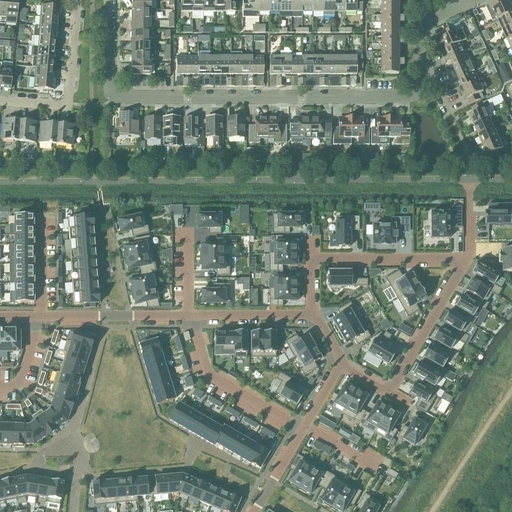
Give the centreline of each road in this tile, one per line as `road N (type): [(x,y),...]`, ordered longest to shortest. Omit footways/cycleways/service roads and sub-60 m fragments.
road 1 (unclassified): [(0,182),(468,179)]
road 2 (residential): [(405,97),(115,96),(109,0)]
road 3 (residential): [(0,101),(67,106),(76,0)]
road 4 (residential): [(339,366),(254,511)]
road 5 (residential): [(466,258),(388,394)]
road 6 (residential): [(310,259),(466,258)]
road 7 (residential): [(40,316),(190,315)]
road 8 (residential): [(190,315),(310,315)]
